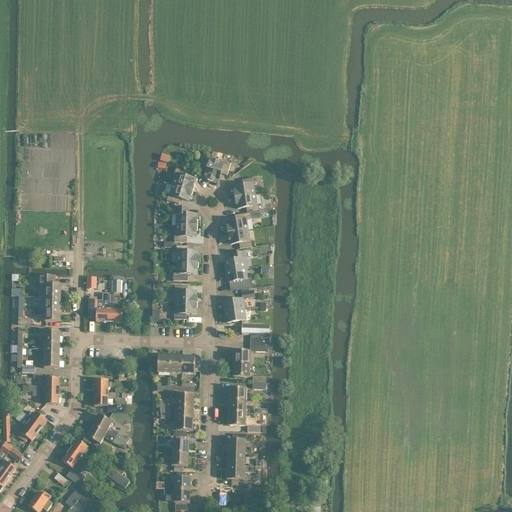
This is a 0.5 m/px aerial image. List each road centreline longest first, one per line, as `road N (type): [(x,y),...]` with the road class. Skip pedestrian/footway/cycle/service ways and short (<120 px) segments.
road 1 (residential): [(0,508),(72,408),(74,336)]
road 2 (residential): [(206,498),(210,340)]
road 3 (residential): [(210,340),(74,336)]
road 4 (residential): [(210,340),(210,209)]
